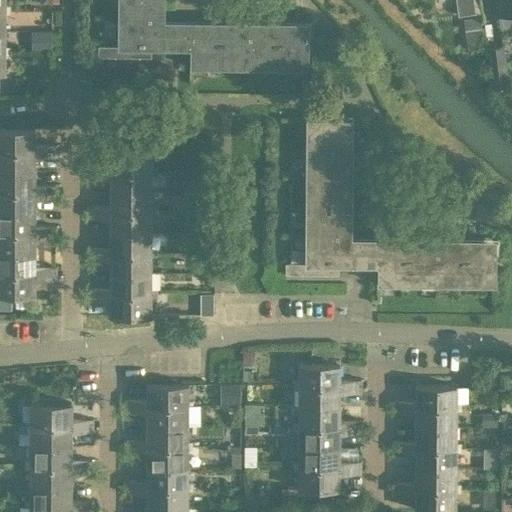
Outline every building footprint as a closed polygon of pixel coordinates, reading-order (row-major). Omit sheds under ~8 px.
[(0,0),(0,9),(4,9),(9,9),(10,5),(4,5),(3,0),(0,0)] [(305,27),(157,25),(157,0),(117,0),(117,45),(98,45),(98,55),(150,56),(150,45),(190,45),(189,66),(304,68),(305,27)] [(475,12),(473,0),(455,0),(458,15),(475,12)] [(511,11),(511,0),(494,0),(497,14),(511,11)] [(0,29),(4,30),(4,14),(9,15),(9,9),(4,9),(0,9),(0,29)] [(467,48),(483,46),(479,16),(463,19),(467,48)] [(0,29),(0,50),(9,50),(9,46),(3,46),(4,30),(0,29)] [(49,30),(32,30),(32,49),(50,49),(49,30)] [(485,45),(491,86),(507,84),(501,43),(485,45)] [(0,71),(3,72),(3,54),(9,55),(9,50),(0,50),(0,71)] [(493,241),(435,241),(344,241),(345,117),(303,117),(303,262),(283,262),(283,273),(337,273),(337,262),(377,263),(376,281),(493,281),(493,241)] [(0,149),(34,150),(34,156),(45,156),(45,143),(34,143),(34,129),(0,128),(0,149)] [(56,143),(45,143),(45,156),(56,156),(56,143)] [(108,170),(155,170),(155,167),(150,166),(150,148),(108,148),(108,164),(108,170)] [(0,169),(34,170),(34,156),(34,150),(0,149),(0,169)] [(87,176),(98,176),(98,164),(87,164),(87,176)] [(108,164),(98,164),(98,176),(108,176),(108,190),(150,190),(150,175),(155,175),(155,170),(108,170),(108,164)] [(0,190),(34,190),(34,196),(44,197),(44,184),(34,184),(34,170),(0,169),(0,190)] [(56,184),(44,184),(44,197),(56,197),(56,184)] [(0,210),(33,211),(34,196),(34,190),(0,190),(0,210)] [(108,190),(108,204),(109,210),(155,210),(155,207),(150,207),(150,190),(108,190)] [(87,217),(98,217),(98,204),(87,204),(87,217)] [(108,204),(98,204),(98,217),(109,217),(109,231),(150,231),(150,216),(155,216),(155,210),(109,210),(108,204)] [(0,230),(33,231),(33,237),(44,237),(44,225),(33,225),(33,211),(0,210),(0,230)] [(55,225),(44,225),(44,237),(55,237),(55,225)] [(0,251),(34,251),(33,237),(33,231),(0,230),(0,251)] [(109,231),(109,245),(109,251),(155,251),(155,248),(150,248),(150,231),(109,231)] [(87,258),(98,258),(98,245),(86,245),(87,258)] [(109,245),(98,245),(98,258),(109,258),(109,272),(150,272),(150,256),(155,256),(155,251),(109,251),(109,245)] [(0,271),(33,272),(33,278),(55,278),(55,266),(33,265),(34,251),(0,251),(0,271)] [(33,272),(0,271),(0,307),(10,308),(10,293),(33,293),(33,278),(33,272)] [(109,272),(109,286),(109,292),(155,292),(155,289),(150,289),(150,272),(109,272)] [(87,298),(98,298),(98,286),(87,286),(87,298)] [(109,286),(98,286),(98,298),(109,298),(109,313),(150,313),(150,297),(155,297),(155,292),(109,292),(109,286)] [(242,349),(241,361),(253,362),(253,350),(242,349)] [(349,390),(349,378),(338,378),(338,363),(297,363),(297,384),(338,384),(338,390),(349,390)] [(251,370),(241,370),(241,380),(251,380),(251,370)] [(360,390),(360,378),(349,378),(349,390),(360,390)] [(413,405),(459,405),(459,401),(455,401),(455,384),(414,383),(414,398),(413,405)] [(145,405),(190,405),(190,401),(186,401),(186,384),(145,384),(145,399),(145,405)] [(338,405),(338,390),(338,384),(297,384),(297,404),(338,405)] [(392,411),(403,411),(403,398),(392,398),(392,411)] [(414,398),(403,398),(403,411),(413,411),(413,425),(455,426),(455,409),(459,409),(459,405),(413,405),(414,398)] [(124,412),(135,412),(135,399),(124,399),(124,412)] [(145,399),(135,399),(135,412),(145,412),(145,425),(186,426),(186,409),(190,409),(190,405),(145,405),(145,399)] [(70,424),(70,430),(80,430),(80,417),(70,417),(70,403),(29,403),(29,419),(25,419),(25,423),(70,424)] [(338,418),(338,405),(297,404),(297,425),(338,425),(338,431),(349,431),(349,418),(338,418)] [(496,426),(497,412),(487,412),(486,425),(496,426)] [(92,417),(80,417),(80,430),(92,430),(92,417)] [(360,431),(360,418),(349,418),(349,431),(360,431)] [(29,427),(29,444),(69,444),(70,430),(70,424),(25,423),(25,427),(29,427)] [(145,425),(145,439),(145,446),(190,446),(190,442),(186,442),(186,426),(145,425)] [(338,446),(338,431),(338,425),(297,425),(296,445),(338,446)] [(413,425),(413,439),(413,446),(459,446),(459,442),(455,442),(455,426),(413,425)] [(123,452),(134,452),(135,439),(123,439),(123,452)] [(145,439),(135,439),(134,452),(145,452),(145,466),(186,466),(186,450),(190,450),(190,446),(145,446),(145,439)] [(391,452),(403,452),(403,439),(391,439),(391,452)] [(413,439),(403,439),(403,452),(413,452),(413,466),(454,466),(455,450),(459,450),(459,446),(413,446),(413,439)] [(25,460),(25,464),(69,464),(69,470),(80,471),(80,458),(69,458),(69,444),(29,444),(29,460),(25,460)] [(338,459),(338,446),(296,445),(296,466),(338,466),(338,472),(348,472),(348,459),(338,459)] [(243,465),(255,465),(256,465),(256,446),(243,446),(243,465)] [(229,463),(240,463),(240,452),(229,452),(229,463)] [(91,458),(80,458),(80,471),(92,471),(91,458)] [(359,472),(359,459),(348,459),(348,472),(359,472)] [(29,468),(29,484),(69,484),(69,470),(69,464),(25,464),(25,468),(29,468)] [(145,466),(145,480),(145,487),(190,487),(190,483),(186,483),(186,466),(145,466)] [(326,487),(338,487),(338,472),(338,466),(296,466),(296,487),(281,487),(281,502),(326,502),(326,487)] [(413,466),(413,480),(413,486),(458,487),(458,483),(454,483),(454,466),(413,466)] [(123,493),(134,493),(134,480),(123,480),(123,493)] [(145,480),(134,480),(134,493),(145,493),(145,507),(186,507),(186,491),(190,491),(190,487),(145,487),(145,480)] [(391,492),(402,493),(402,480),(391,480),(391,492)] [(413,480),(402,480),(402,493),(413,493),(413,508),(454,508),(454,491),(458,491),(458,487),(413,486),(413,480)] [(24,501),(24,505),(69,505),(69,511),(80,511),(80,499),(69,499),(69,484),(29,484),(28,501),(24,501)] [(244,506),(268,506),(268,491),(252,491),(252,485),(244,485),(244,506)] [(91,499),(80,499),(80,511),(91,511),(91,499)]
